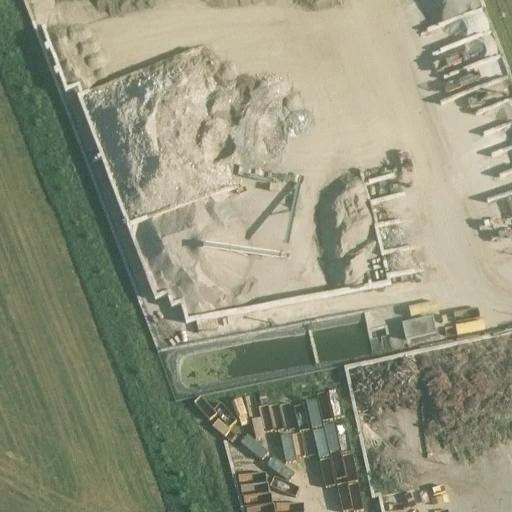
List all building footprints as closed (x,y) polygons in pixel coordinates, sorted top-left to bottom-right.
[(432,320),(406,324),(409,340),(435,336),(432,320)] [(466,343),(342,367),(357,444),(434,429),(432,418),(447,415),(446,412),(431,414),(421,362),(426,361),(429,376),(444,373),(445,381),(472,375),(466,343)] [(330,400),(339,399),(337,381),(328,381),(330,400)] [(353,464),(350,438),(339,440),(342,465),(353,464)] [(346,473),(351,497),(360,495),(355,471),(346,473)] [(253,485),(252,511),(304,511),(305,509),(272,508),(273,486),(253,485)]
